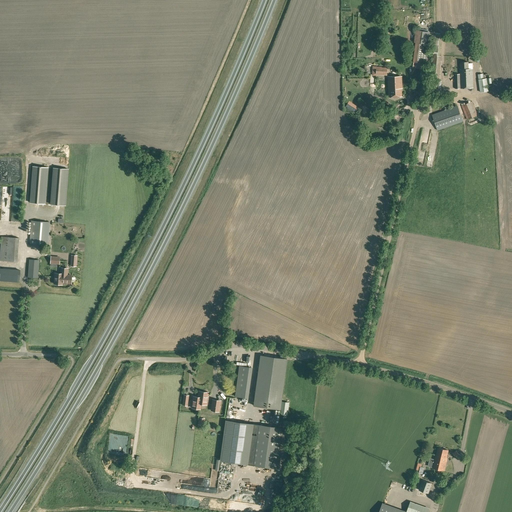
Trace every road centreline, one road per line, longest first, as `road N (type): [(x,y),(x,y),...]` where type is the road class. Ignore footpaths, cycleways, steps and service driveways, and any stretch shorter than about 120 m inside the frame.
road 1 (trunk): [(10,511),(133,302),(274,0)]
road 2 (trunk): [(264,0),(124,299),(0,510)]
road 3 (unclassified): [(360,365),(415,141)]
road 4 (unclassified): [(360,365),(250,346),(188,359),(141,358)]
road 5 (unclassified): [(511,412),(360,365)]
